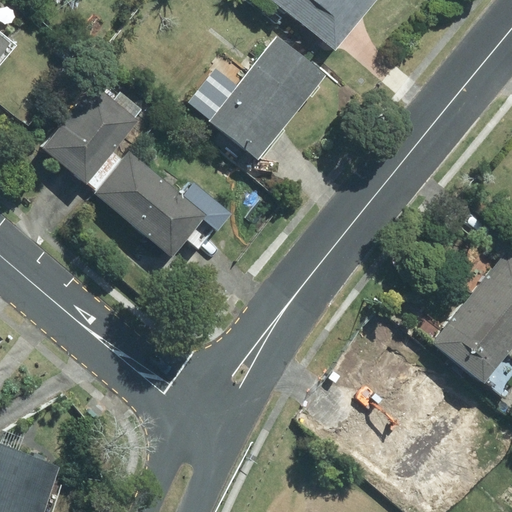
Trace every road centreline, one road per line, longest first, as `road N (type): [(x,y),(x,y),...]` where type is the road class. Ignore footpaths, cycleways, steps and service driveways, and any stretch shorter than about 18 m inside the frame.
road 1 (residential): [(352,226),(223,449)]
road 2 (residential): [(352,226),(511,30)]
road 3 (residential): [(188,415),(262,307),(352,226)]
road 4 (tertiary): [(188,415),(0,255)]
